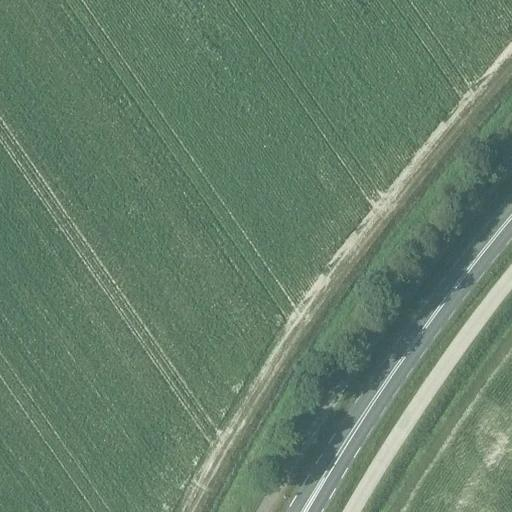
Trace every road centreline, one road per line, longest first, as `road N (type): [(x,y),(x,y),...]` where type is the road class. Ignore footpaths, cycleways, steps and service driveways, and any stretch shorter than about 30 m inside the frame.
road 1 (primary): [(302,511),(423,330),(511,219)]
road 2 (unclassified): [(351,511),(511,277)]
